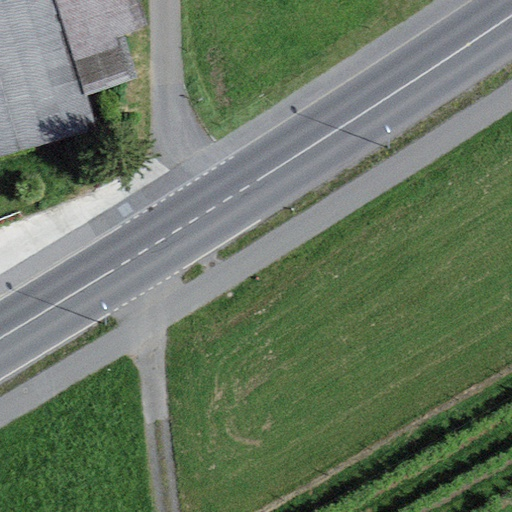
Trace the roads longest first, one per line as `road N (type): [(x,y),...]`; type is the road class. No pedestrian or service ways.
road 1 (primary): [(0,338),(126,266),(511,11)]
road 2 (track): [(176,511),(148,327),(126,266)]
